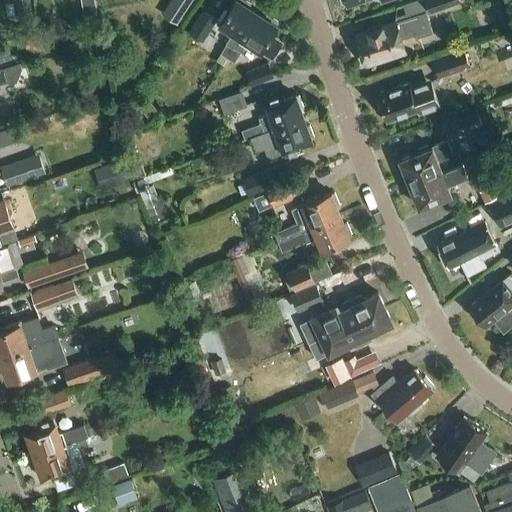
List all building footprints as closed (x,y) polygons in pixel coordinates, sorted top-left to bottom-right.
[(17,0),(20,18),(34,16),(31,0),(17,0)] [(83,0),(85,12),(100,10),(98,0),(83,0)] [(188,7),(178,0),(173,0),(164,14),(177,23),(188,7)] [(227,43),(229,44),(223,53),(229,57),(258,12),(250,7),(251,4),(244,0),(237,0),(232,8),(230,8),(220,23),(235,32),(227,43)] [(458,0),(426,0),(430,10),(458,0)] [(204,9),(189,31),(203,40),(218,18),(204,9)] [(359,34),(362,44),(359,47),(363,60),(368,60),(368,62),(407,50),(403,38),(417,34),(419,37),(435,31),(428,10),(396,21),(397,21),(359,34)] [(272,34),(278,25),(277,24),(278,21),(268,15),(267,17),(258,12),(229,57),(235,61),(248,41),(273,57),(283,41),(272,34)] [(31,33),(30,46),(47,47),(47,33),(31,33)] [(83,39),(73,40),(75,52),(85,50),(83,39)] [(434,58),(441,77),(472,66),(465,47),(434,58)] [(222,52),(218,59),(224,64),(229,57),(223,53),(222,52)] [(20,61),(0,67),(0,83),(9,81),(12,82),(17,81),(22,67),(20,61)] [(269,62),(247,70),(253,85),(274,76),(269,62)] [(431,78),(429,79),(426,80),(412,85),(410,81),(397,85),(397,86),(379,93),(383,104),(381,108),(384,115),(387,115),(388,119),(420,108),(421,110),(440,104),(435,89),(431,78)] [(220,98),(225,113),(248,105),(243,90),(220,98)] [(268,102),(272,113),(260,117),(262,123),(243,130),(246,139),(252,136),(306,117),(302,108),(305,107),(301,94),(298,96),(297,94),(287,98),(286,96),(268,102)] [(460,133),(484,125),(478,108),(455,116),(460,133)] [(6,116),(0,118),(0,128),(9,126),(6,116)] [(306,117),(252,136),(257,151),(266,148),(268,153),(272,155),(286,150),(287,154),(304,148),(302,142),(313,139),(313,137),(316,136),(311,124),(309,125),(306,117)] [(433,145),(430,146),(429,144),(421,148),(421,149),(402,157),(412,181),(448,167),(463,160),(458,149),(451,152),(446,140),(433,145)] [(41,152),(3,165),(10,185),(47,172),(41,152)] [(122,158),(96,167),(103,189),(129,180),(122,158)] [(468,172),(463,160),(448,167),(412,181),(422,205),(440,197),(441,200),(450,196),(449,194),(457,191),(452,179),(468,172)] [(142,165),(134,168),(137,178),(146,175),(142,165)] [(251,192),(278,184),(273,168),(247,177),(251,192)] [(146,175),(137,178),(138,179),(143,193),(142,194),(147,209),(149,208),(151,213),(164,209),(158,192),(153,194),(148,182),(161,178),(160,175),(166,173),(165,169),(146,176),(146,175)] [(298,178),(268,189),(275,205),(304,194),(298,178)] [(496,183),(483,190),(488,201),(502,195),(496,183)] [(289,227),(276,233),(279,240),(292,234),(342,214),(338,205),(341,204),(336,192),(333,193),(333,192),(322,196),(321,194),(304,201),(305,202),(293,207),(299,221),(300,223),(289,227)] [(511,193),(488,205),(495,220),(511,211),(511,193)] [(0,245),(16,240),(19,239),(15,228),(6,200),(0,201),(0,245)] [(292,234),(279,240),(283,251),(307,241),(307,242),(319,237),(324,249),(342,242),(341,240),(351,236),(350,234),(353,233),(348,221),(345,222),(342,214),(292,234)] [(469,276),(487,266),(484,259),(501,250),(486,220),(439,243),(451,267),(462,262),(469,276)] [(16,240),(0,245),(0,273),(3,273),(5,279),(20,274),(18,267),(20,267),(19,266),(25,264),(16,240)] [(230,260),(251,308),(270,300),(258,273),(247,278),(246,274),(257,269),(249,252),(230,260)] [(31,286),(67,273),(62,260),(50,264),(49,262),(25,270),(31,286)] [(316,281),(308,262),(289,270),(289,271),(285,274),(291,289),(296,287),(297,289),(316,281)] [(511,276),(511,275),(505,279),(504,279),(471,307),(472,308),(473,309),(472,312),(476,317),(479,317),(487,326),(508,308),(511,312),(511,276)] [(73,276),(32,291),(39,309),(79,294),(73,276)] [(197,280),(185,284),(189,295),(201,291),(197,280)] [(325,300),(317,282),(292,293),(299,311),(325,300)] [(381,293),(368,298),(362,295),(344,303),(344,310),(336,313),(333,308),(302,323),(311,342),(312,341),(312,342),(325,337),(387,307),(381,293)] [(395,322),(387,307),(325,337),(312,342),(319,356),(331,350),(332,352),(358,339),(361,340),(368,337),(369,334),(395,322)] [(0,350),(2,355),(30,346),(53,338),(59,335),(56,324),(46,328),(42,316),(22,322),(22,320),(4,327),(5,329),(0,330),(0,350)] [(56,345),(53,338),(30,346),(2,355),(5,364),(1,366),(6,378),(9,377),(10,378),(20,374),(21,376),(38,370),(56,364),(55,363),(61,361),(56,345)] [(206,356),(198,359),(202,374),(211,371),(206,356)] [(212,361),(216,375),(228,371),(224,357),(212,361)] [(88,358),(65,366),(72,384),(94,376),(89,360),(88,358)] [(424,377),(417,369),(400,383),(394,375),(373,393),(387,410),(388,409),(400,423),(412,412),(413,414),(423,405),(423,401),(422,399),(434,389),(433,387),(435,385),(427,375),(424,377)] [(320,390),(327,408),(362,395),(355,377),(320,390)] [(232,385),(219,391),(224,402),(237,396),(232,385)] [(41,396),(47,413),(73,403),(67,387),(41,396)] [(467,414),(439,454),(450,462),(452,460),(462,467),(469,457),(482,467),(481,469),(482,470),(496,450),(481,440),(488,430),(467,414)] [(82,424),(60,432),(56,420),(38,426),(39,427),(28,431),(28,432),(25,433),(30,446),(33,445),(36,454),(64,444),(76,439),(76,440),(87,436),(106,430),(106,428),(108,428),(105,420),(89,426),(92,433),(86,436),(82,424)] [(416,442),(426,452),(441,436),(432,427),(416,442)] [(64,444),(36,454),(39,463),(37,464),(41,477),(44,476),(44,477),(55,473),(60,486),(77,480),(73,467),(84,463),(78,447),(89,443),(87,436),(76,440),(64,444)] [(368,460),(357,465),(365,485),(376,480),(368,460)] [(103,484),(129,473),(125,462),(113,466),(114,467),(110,469),(109,467),(98,472),(103,484)] [(511,511),(511,469),(509,471),(511,480),(489,488),(493,500),(487,502),(490,511),(511,511)] [(402,472),(369,486),(380,511),(413,498),(402,472)] [(118,481),(123,500),(143,495),(138,476),(118,481)] [(483,511),(473,485),(421,506),(423,511),(483,511)] [(366,495),(340,505),(342,511),(362,511),(371,509),(366,495)]
